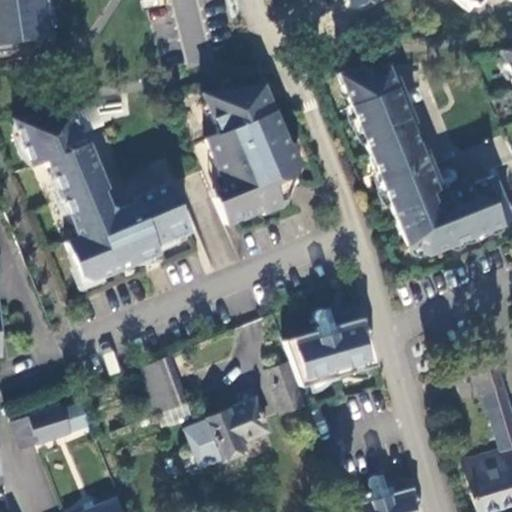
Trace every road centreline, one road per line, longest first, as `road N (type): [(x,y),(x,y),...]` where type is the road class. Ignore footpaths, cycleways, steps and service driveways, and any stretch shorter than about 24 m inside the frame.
road 1 (residential): [(352,228),(73,344)]
road 2 (residential): [(253,0),(266,39),(290,65),(352,228)]
road 3 (residential): [(437,511),(386,335)]
road 4 (residential): [(511,285),(386,335)]
